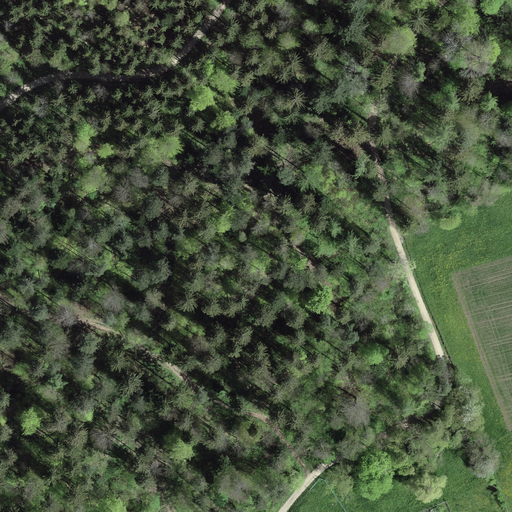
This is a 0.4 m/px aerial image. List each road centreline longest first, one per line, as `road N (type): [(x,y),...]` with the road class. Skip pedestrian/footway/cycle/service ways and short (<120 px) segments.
road 1 (track): [(281,511),(323,466),(428,410),(443,390),(443,360),(393,224),(371,127),(391,67),(440,0)]
road 2 (track): [(226,0),(161,70),(56,74),(0,106)]
